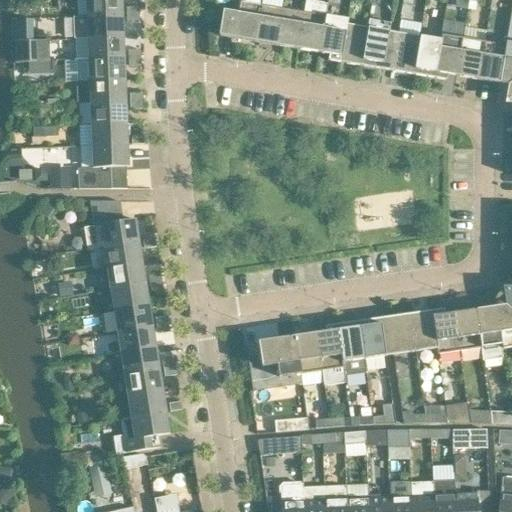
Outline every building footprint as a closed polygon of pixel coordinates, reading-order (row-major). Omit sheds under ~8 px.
[(122,16),(120,0),(85,0),(86,18),(122,16)] [(219,37),(255,43),(261,6),(261,0),(239,0),(239,2),(237,15),(223,12),(219,37)] [(298,51),(319,54),(325,17),(327,4),(306,1),(304,13),(298,51)] [(255,43),(276,47),(283,9),(261,6),(255,43)] [(126,16),(138,15),(138,8),(126,8),(126,16)] [(276,47),(298,51),(304,13),(283,9),(276,47)] [(138,15),(126,16),(126,20),(129,24),(139,24),(138,15)] [(86,18),(72,18),(73,40),(74,40),(122,38),(122,16),(86,18)] [(327,62),(339,64),(347,20),(325,17),(319,54),(329,56),(327,62)] [(339,64),(361,67),(367,29),(346,26),(347,21),(347,20),(339,64)] [(367,29),(361,67),(382,71),(387,72),(393,34),(389,33),(390,24),(369,20),(367,29)] [(505,47),(499,84),(499,85),(507,86),(511,81),(511,21),(510,21),(505,47)] [(440,42),(434,80),(446,82),(446,76),(457,78),(463,40),(465,28),(465,25),(444,22),(440,42)] [(43,30),(37,30),(38,40),(48,39),(48,34),(43,30)] [(397,35),(393,34),(387,72),(413,76),(419,38),(397,35)] [(413,76),(434,80),(441,37),(440,36),(440,42),(419,38),(413,76)] [(122,38),(74,40),(75,61),(123,59),(122,38)] [(457,78),(477,81),(484,44),(463,40),(457,78)] [(36,42),(13,43),(14,64),(27,63),(36,63),(36,42)] [(477,81),(499,85),(505,47),(484,44),(477,81)] [(128,59),(140,59),(140,51),(128,51),(128,59)] [(75,61),(74,61),(75,83),(76,83),(124,81),(123,59),(75,61)] [(140,59),(128,59),(128,63),(131,67),(140,67),(140,59)] [(124,81),(76,83),(77,104),(79,104),(125,102),(124,81)] [(132,94),(130,99),(130,102),(142,102),(141,94),(132,94)] [(125,102),(79,104),(79,126),(91,125),(126,124),(125,102)] [(142,102),(130,102),(130,106),(132,111),(142,110),(142,102)] [(48,107),(37,107),(38,116),(48,115),(48,107)] [(227,118),(220,118),(221,129),(232,129),(231,118),(227,118)] [(91,125),(92,147),(127,146),(126,124),(91,125)] [(45,129),(33,129),(33,139),(45,138),(45,129)] [(133,137),(131,142),(131,146),(144,145),(143,137),(133,137)] [(128,168),(127,146),(92,147),(93,170),(77,170),(78,190),(111,190),(111,189),(110,169),(128,168)] [(41,170),(34,171),(34,183),(46,182),(46,175),(41,170)] [(70,174),(51,175),(51,190),(70,189),(70,174)] [(120,202),(79,203),(87,251),(103,248),(138,242),(135,221),(123,222),(120,202)] [(144,250),(156,248),(155,240),(143,242),(144,250)] [(141,264),(138,242),(103,248),(107,269),(141,264)] [(107,269),(110,291),(145,285),(141,264),(107,269)] [(149,284),(161,282),(160,274),(148,276),(149,284)] [(163,290),(161,282),(149,284),(151,292),(163,290)] [(66,284),(57,286),(59,298),(68,296),(66,284)] [(148,306),(145,285),(110,291),(114,312),(148,306)] [(114,312),(117,333),(152,328),(148,306),(114,312)] [(511,313),(511,312),(505,307),(496,308),(502,350),(511,348),(511,347),(511,313)] [(496,308),(475,311),(480,349),(482,362),(503,359),(502,350),(496,308)] [(437,355),(459,352),(453,314),(444,316),(443,310),(431,312),(437,355)] [(459,352),(480,349),(475,311),(453,314),(459,352)] [(437,355),(431,312),(410,315),(415,353),(436,350),(437,355)] [(393,356),(415,353),(410,315),(388,318),(380,319),(383,340),(391,339),(393,356)] [(156,327),(168,325),(167,317),(155,319),(156,327)] [(358,323),(363,361),(385,357),(393,356),(391,339),(383,340),(380,319),(358,323)] [(358,323),(336,326),(344,377),(365,374),(363,361),(358,323)] [(169,333),(168,325),(156,327),(157,335),(169,333)] [(325,333),(316,335),(321,372),(324,387),(345,384),(344,378),(336,326),(324,328),(325,333)] [(155,349),(152,328),(117,333),(120,355),(155,349)] [(71,334),(65,335),(66,341),(67,348),(73,347),(76,343),(76,340),(75,337),(71,334)] [(316,335),(294,338),(300,375),(321,372),(316,335)] [(261,355),(247,357),(252,392),(302,385),(300,375),(294,338),(272,341),(259,343),(261,355)] [(120,355),(124,376),(158,370),(155,349),(120,355)] [(163,370),(175,368),(174,360),(162,362),(163,370)] [(176,376),(175,368),(163,370),(164,378),(176,376)] [(162,392),(158,370),(124,376),(127,397),(162,392)] [(71,377),(62,378),(63,386),(72,384),(71,377)] [(63,386),(64,392),(73,391),(72,384),(63,386)] [(127,397),(131,418),(165,413),(162,392),(127,397)] [(170,412),(182,410),(181,402),(169,404),(170,412)] [(392,405),(382,406),(384,417),(385,425),(395,425),(392,405)] [(413,411),(402,412),(404,425),(426,424),(424,416),(413,416),(413,411)] [(468,412),(446,412),(448,424),(469,425),(468,412)] [(491,425),(489,412),(468,412),(469,425),(491,425)] [(511,425),(511,415),(511,412),(489,412),(491,425),(511,425)] [(165,413),(131,418),(121,420),(124,436),(113,438),(116,456),(128,454),(159,449),(157,437),(169,435),(165,413)] [(85,414),(76,415),(78,426),(87,425),(85,414)] [(441,415),(424,416),(426,424),(441,424),(441,415)] [(343,418),(328,419),(329,428),(343,427),(343,418)] [(306,419),(274,422),(275,434),(308,431),(308,429),(306,419)] [(315,429),(329,428),(328,419),(315,420),(315,429)] [(387,431),(364,432),(365,443),(365,447),(387,447),(387,431)] [(409,440),(409,439),(408,431),(387,431),(387,447),(387,449),(409,448),(409,440)] [(422,431),(408,431),(409,439),(409,440),(422,440),(422,431)] [(452,431),(440,431),(440,440),(452,440),(452,431)] [(486,431),(452,431),(452,440),(452,450),(487,449),(486,431)] [(364,432),(343,433),(344,445),(365,443),(364,432)] [(334,434),(322,435),(323,444),(334,443),(334,434)] [(322,435),(311,436),(312,445),(323,444),(322,435)] [(257,441),(259,452),(259,457),(302,453),(300,438),(257,441)] [(79,456),(78,453),(66,454),(68,466),(80,464),(79,456)] [(91,454),(79,456),(80,464),(80,465),(93,463),(91,454)] [(129,457),(122,458),(124,471),(147,466),(146,458),(142,455),(129,457)] [(464,457),(454,458),(454,471),(464,470),(464,457)] [(104,466),(88,470),(90,481),(107,478),(104,466)] [(0,469),(0,481),(8,483),(10,471),(0,469)] [(499,501),(498,511),(511,511),(511,479),(502,478),(499,501)] [(454,482),(432,483),(433,511),(454,511),(454,494),(454,482)] [(433,511),(432,483),(411,484),(411,496),(411,511),(433,511)] [(3,487),(0,491),(0,499),(6,503),(12,493),(3,487)] [(346,487),(324,488),(325,511),(346,511),(346,499),(346,487)] [(303,511),(325,511),(324,488),(303,488),(303,500),(303,511)] [(477,493),(454,494),(454,511),(489,511),(489,492),(477,493)] [(411,511),(411,496),(389,497),(390,511),(411,511)] [(156,511),(201,511),(201,509),(187,511),(178,511),(176,499),(173,497),(155,501),(155,499),(154,499),(156,511)] [(390,511),(389,497),(368,498),(368,511),(390,511)] [(368,511),(368,498),(346,499),(346,511),(368,511)] [(303,511),(303,500),(281,501),(281,511),(303,511)]
